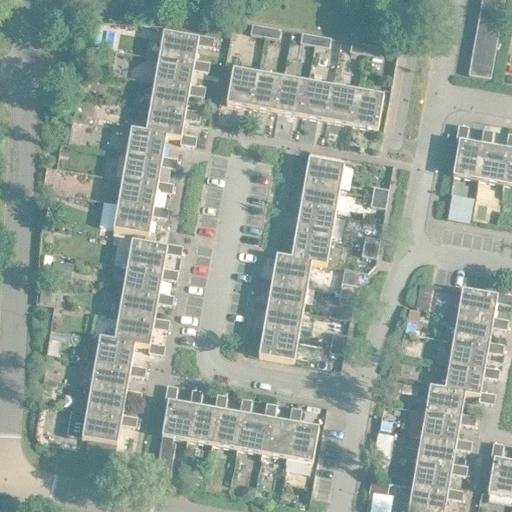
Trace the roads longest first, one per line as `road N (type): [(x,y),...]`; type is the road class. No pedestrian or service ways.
road 1 (tertiary): [(11,476),(29,70)]
road 2 (residential): [(366,389),(226,368),(212,357),(243,161)]
road 3 (tertiary): [(183,511),(11,476)]
road 4 (residential): [(451,100),(426,157),(420,248)]
road 5 (residential): [(420,248),(381,323),(366,389)]
road 6 (residential): [(366,389),(342,511)]
